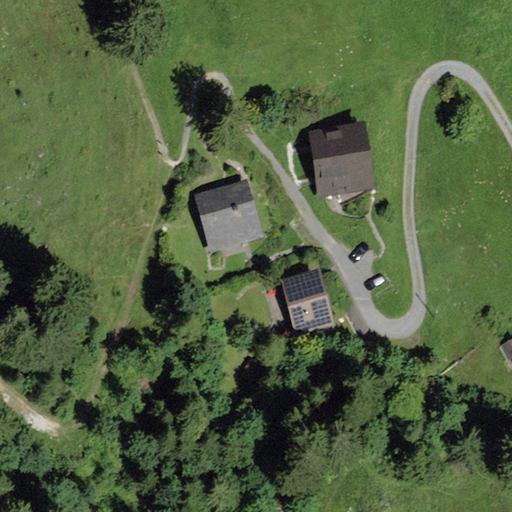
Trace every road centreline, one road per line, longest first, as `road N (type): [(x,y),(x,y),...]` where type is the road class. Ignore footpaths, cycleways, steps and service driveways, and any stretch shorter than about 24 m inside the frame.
road 1 (track): [(299,202),(380,324),(398,330),(418,304),(407,207),(418,91),(441,68),(463,70),(511,135)]
road 2 (track): [(106,0),(171,163)]
